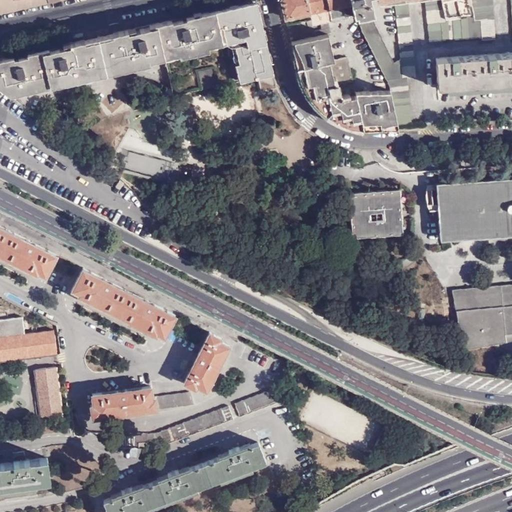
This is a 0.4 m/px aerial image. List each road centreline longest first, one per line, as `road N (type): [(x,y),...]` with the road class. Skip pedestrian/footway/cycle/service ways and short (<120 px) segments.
road 1 (primary): [(0,192),(511,454)]
road 2 (primary): [(511,399),(436,387),(368,357),(0,172)]
road 3 (residential): [(266,0),(285,85),(313,127),(339,140),(374,142),(511,133)]
road 4 (primary): [(511,440),(337,511)]
road 5 (motorway): [(511,464),(390,511)]
road 6 (primary): [(119,3),(0,30)]
